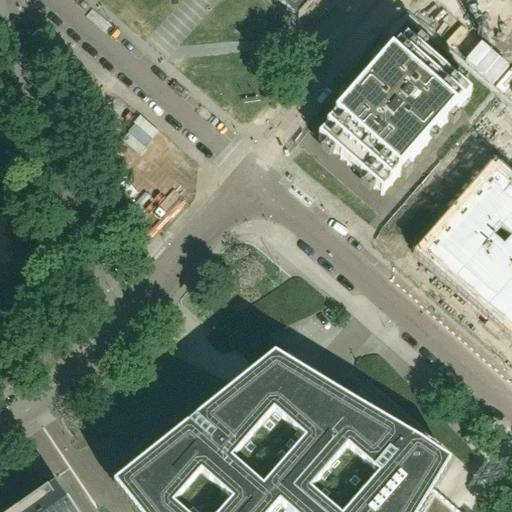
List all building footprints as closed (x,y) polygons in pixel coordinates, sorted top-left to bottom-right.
[(276,0),(298,19),(297,21),(298,22),(300,20),(318,0),(276,0)] [(473,0),(489,15),(501,0),(473,0)] [(511,0),(501,0),(489,15),(505,29),(511,21),(511,0)] [(406,40),(318,141),(382,197),(442,129),(459,110),(470,97),(406,40)] [(131,122),(116,139),(168,185),(183,168),(131,122)] [(511,193),(494,178),(425,258),(511,333),(511,193)] [(449,468),(274,362),(114,491),(125,506),(130,511),(455,511),(434,494),(449,468)] [(70,511),(58,493),(55,488),(47,494),(47,493),(44,495),(44,496),(20,511),(70,511)]
